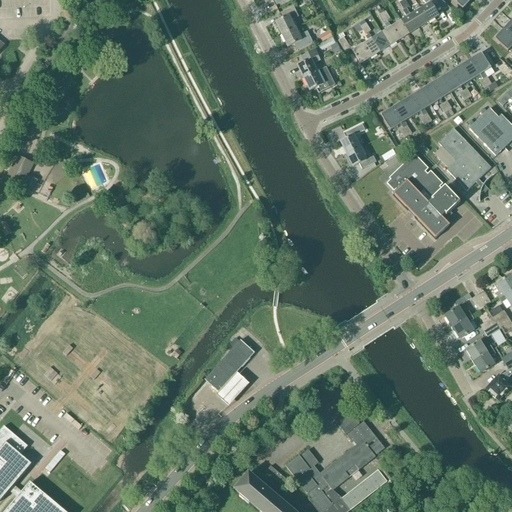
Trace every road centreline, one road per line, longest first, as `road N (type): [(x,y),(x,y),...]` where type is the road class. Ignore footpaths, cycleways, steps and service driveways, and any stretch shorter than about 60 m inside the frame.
road 1 (secondary): [(143,511),(248,403),(413,297)]
road 2 (residential): [(499,0),(464,37),(400,78),(303,125)]
road 3 (residential): [(413,297),(303,125)]
road 4 (residential): [(303,125),(241,0)]
